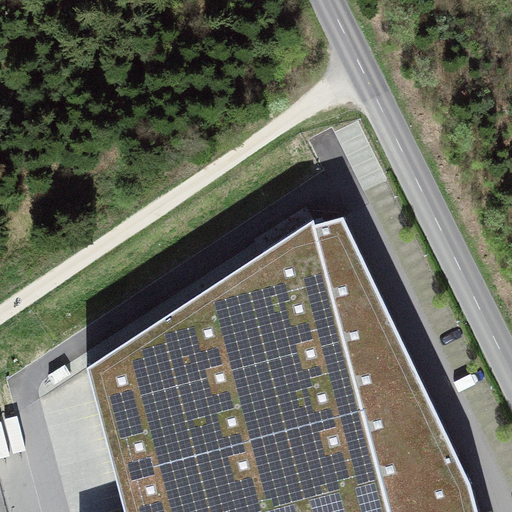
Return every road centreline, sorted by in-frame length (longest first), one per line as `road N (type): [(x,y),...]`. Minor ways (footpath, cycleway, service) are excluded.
road 1 (track): [(364,70),(0,316)]
road 2 (tertiary): [(328,0),(511,376)]
road 3 (track): [(27,409),(32,377),(45,364),(306,191),(331,185),(351,195)]
